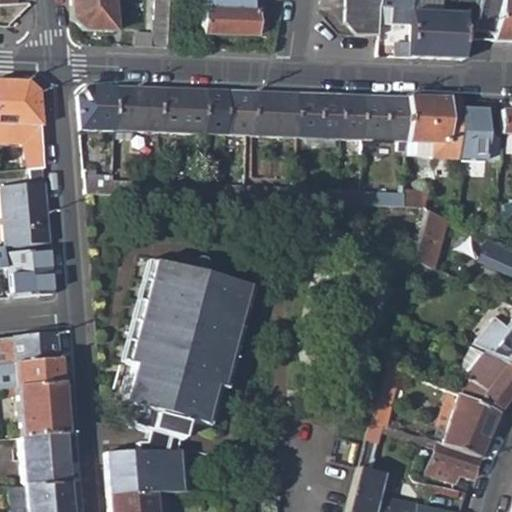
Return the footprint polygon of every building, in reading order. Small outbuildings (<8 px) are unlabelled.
[(106,0),(65,0),(67,22),(78,30),(109,28),(106,0)] [(148,22),(147,48),(162,49),(164,0),(151,0),(150,22),(148,22)] [(259,0),(201,0),(201,36),(263,38),(264,13),(259,13),(259,0)] [(376,0),(341,0),(341,1),(340,24),(351,36),(373,37),(376,9),(376,0)] [(409,0),(376,0),(376,9),(387,11),(387,25),(407,27),(409,7),(409,0)] [(511,0),(477,0),(475,11),(470,32),(490,36),(488,43),(511,43),(511,0)] [(414,7),(409,7),(407,27),(405,58),(460,61),(460,48),(467,49),(470,32),(475,11),(468,10),(467,15),(414,14),(414,7)] [(384,48),(372,48),(372,57),(384,58),(384,48)] [(21,83),(0,81),(0,140),(24,142),(25,167),(28,167),(29,174),(40,174),(36,121),(32,93),(21,83)] [(402,145),(404,99),(83,86),(73,96),(75,131),(402,145)] [(404,99),(402,145),(435,147),(435,163),(457,162),(457,112),(457,101),(404,99)] [(457,112),(457,162),(486,162),(486,113),(457,112)] [(511,113),(498,113),(497,138),(511,138),(511,113)] [(400,210),(400,197),(79,182),(80,194),(400,210)] [(41,186),(0,189),(0,214),(3,248),(46,244),(41,186)] [(400,194),(400,197),(400,210),(424,211),(425,195),(400,194)] [(494,212),(471,221),(476,235),(492,229),(494,212)] [(411,263),(431,272),(444,222),(424,214),(411,263)] [(46,250),(2,255),(5,300),(50,296),(48,273),(46,250)] [(243,289),(149,263),(122,363),(128,364),(118,404),(134,409),(132,414),(128,413),(124,415),(122,424),(125,427),(142,431),(139,444),(132,445),(133,453),(101,455),(103,495),(150,494),(175,494),(174,452),(168,452),(167,440),(173,441),(179,440),(181,430),(178,427),(169,425),(171,419),(197,427),(207,387),(215,390),(243,289)] [(511,308),(511,292),(504,289),(498,302),(511,308)] [(413,323),(432,331),(441,315),(421,305),(413,323)] [(505,368),(511,372),(511,317),(505,329),(492,320),(471,350),(505,368)] [(0,364),(9,364),(54,360),(52,336),(5,340),(0,340),(0,364)] [(451,394),(457,397),(494,415),(511,392),(511,372),(505,368),(471,350),(451,394)] [(57,386),(54,360),(9,364),(11,389),(57,386)] [(369,422),(381,426),(387,428),(401,371),(384,364),(369,422)] [(61,436),(57,386),(11,389),(15,439),(61,436)] [(438,446),(474,459),(494,415),(457,397),(438,446)] [(369,422),(356,470),(381,476),(387,477),(390,463),(378,460),(377,462),(372,461),(381,426),(369,422)] [(0,487),(19,487),(64,486),(61,436),(15,439),(9,440),(10,445),(15,445),(18,477),(0,477),(0,487)] [(433,445),(423,476),(451,486),(454,477),(468,481),(474,459),(438,446),(433,445)] [(344,511),(371,511),(381,476),(356,470),(344,511)] [(20,511),(66,511),(64,486),(19,487),(20,511)] [(151,511),(150,494),(103,495),(104,511),(151,511)]
